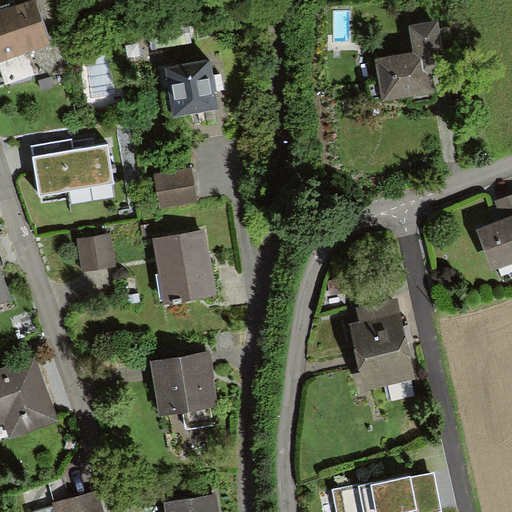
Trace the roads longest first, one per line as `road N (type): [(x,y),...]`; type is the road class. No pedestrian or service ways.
road 1 (residential): [(275,0),(271,212),(252,333),(244,511)]
road 2 (residential): [(117,511),(0,169)]
road 3 (residential): [(398,206),(334,237),(310,269),(283,408),(283,511)]
road 4 (residential): [(466,511),(398,206)]
road 5 (residential): [(511,163),(398,206)]
